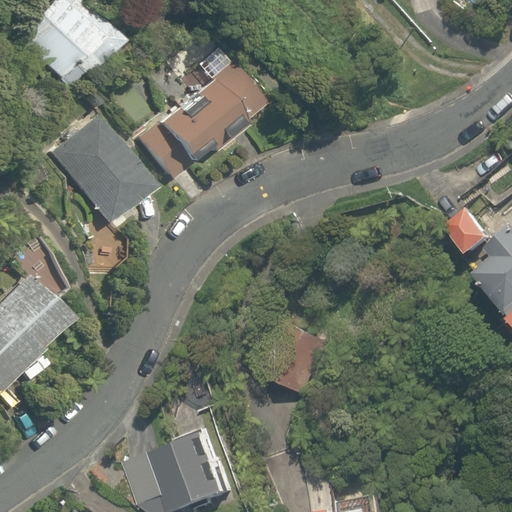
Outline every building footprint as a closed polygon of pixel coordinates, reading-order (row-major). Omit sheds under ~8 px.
[(52,74),(63,85),(76,74),(78,76),(117,41),(80,0),(41,0),(7,31),(48,77),(52,74)] [(132,134),(167,178),(187,162),(185,159),(204,145),(209,151),(244,123),(241,119),(262,103),(229,59),(227,61),(216,46),(196,63),(208,79),(188,94),(189,95),(172,108),(171,106),(157,116),(156,115),(132,134)] [(45,150),(102,222),(149,185),(91,113),(45,150)] [(448,225),(472,255),(494,237),(470,208),(448,225)] [(511,225),(487,248),(495,256),(475,274),(511,314),(511,225)] [(0,296),(0,381),(38,347),(35,344),(65,316),(26,273),(0,296)] [(266,373),(306,393),(331,341),(291,322),(266,373)] [(139,505),(148,511),(172,511),(234,490),(225,466),(220,467),(206,427),(175,438),(176,443),(124,462),(139,505)] [(380,511),(378,496),(338,502),(339,511),(332,511),(332,510),(319,511),(380,511)]
